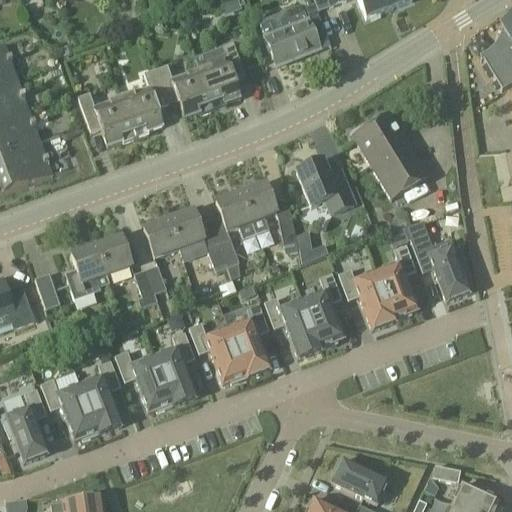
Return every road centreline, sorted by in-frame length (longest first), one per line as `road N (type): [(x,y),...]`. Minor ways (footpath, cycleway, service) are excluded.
road 1 (secondary): [(0,229),(265,131),(496,0)]
road 2 (residential): [(0,497),(307,384)]
road 3 (residential): [(307,384),(335,415),(511,454)]
road 4 (residential): [(307,384),(493,313)]
road 5 (residential): [(251,511),(307,384)]
